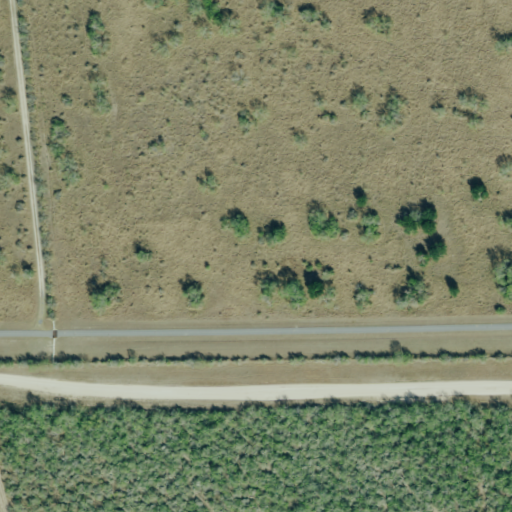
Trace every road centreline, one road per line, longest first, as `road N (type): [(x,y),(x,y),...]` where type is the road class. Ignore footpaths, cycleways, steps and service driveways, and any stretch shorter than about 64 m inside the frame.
road 1 (residential): [(0,380),(171,392),(511,386)]
road 2 (residential): [(0,345),(511,336)]
road 3 (residential): [(94,344),(79,105),(51,24),(51,0)]
